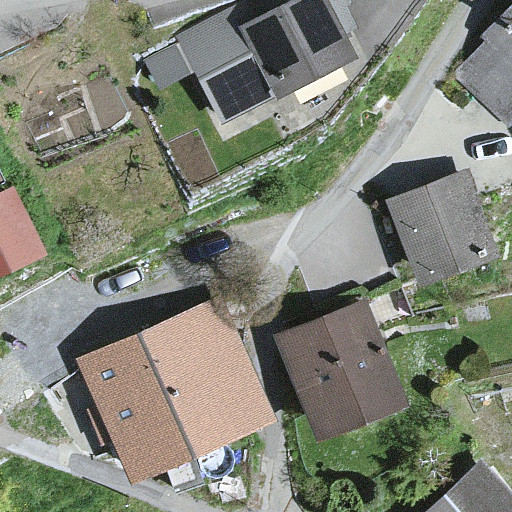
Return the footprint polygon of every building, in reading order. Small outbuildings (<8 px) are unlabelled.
[(334,67),(302,0),(296,0),(252,21),(246,10),(170,46),(208,126),(334,67)] [(511,0),(500,0),(509,7),(446,80),(501,126),(511,113),(511,0)] [(474,254),(449,182),(378,206),(403,278),(474,254)] [(0,272),(30,260),(4,201),(0,202),(0,272)] [(202,323),(196,309),(78,358),(125,471),(262,415),(240,362),(236,364),(217,317),(202,323)] [(385,408),(349,310),(267,340),(303,438),(385,408)] [(501,511),(469,475),(425,511),(501,511)]
